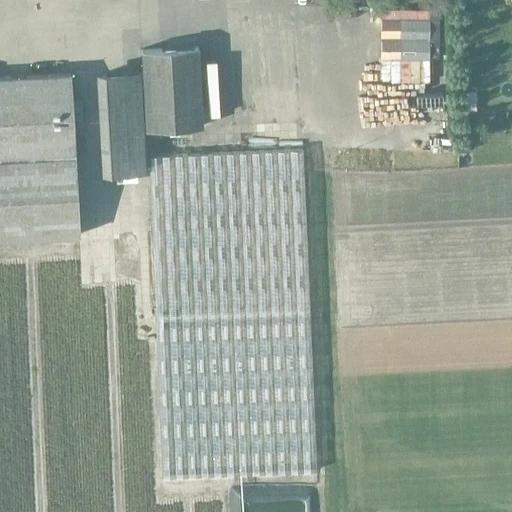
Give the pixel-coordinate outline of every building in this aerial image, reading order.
[(0,46),(11,46),(8,6),(0,6),(0,46)] [(201,127),(197,47),(142,50),(146,130),(201,127)] [(102,175),(144,173),(139,72),(97,74),(102,175)] [(0,75),(0,237),(79,234),(73,126),(83,126),(81,100),(71,101),(70,73),(0,75)] [(315,471),(302,151),(147,156),(161,478),(315,471)]
